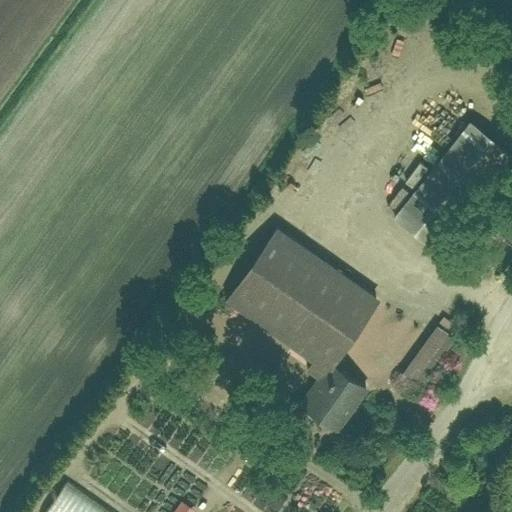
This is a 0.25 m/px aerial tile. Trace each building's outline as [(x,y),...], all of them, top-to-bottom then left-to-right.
[(468,128),(393,221),(437,256),(511,163),(468,128)] [(375,301),(274,233),(224,307),(325,375),(328,370),(375,301)] [(457,343),(435,328),(401,380),(423,395),(457,343)] [(364,394),(328,370),(325,375),(299,415),(335,439),(364,394)] [(106,511),(66,485),(47,511),(106,511)] [(195,511),(198,507),(184,499),(177,511),(195,511)]
